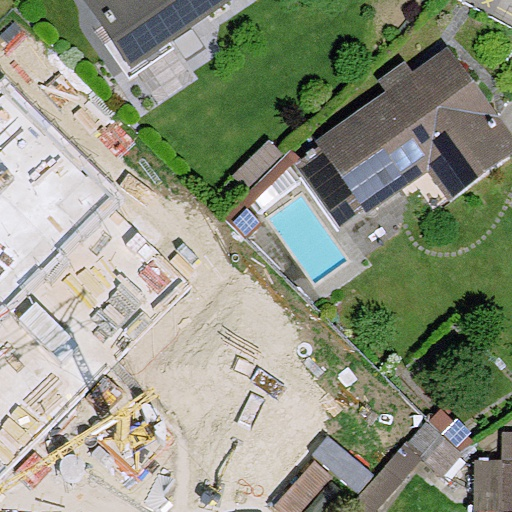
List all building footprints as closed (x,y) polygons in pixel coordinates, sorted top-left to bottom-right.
[(85,0),(131,66),(228,0),(85,0)] [(511,151),(447,59),(302,162),(342,227),(366,209),(367,210),(443,156),(465,187),(511,153),(511,151)] [(89,183),(3,96),(0,99),(0,290),(44,246),(56,259),(83,233),(61,211),(89,183)] [(471,447),(440,416),(430,427),(459,455),(471,447)] [(459,458),(425,426),(407,448),(441,479),(459,458)] [(511,511),(511,469),(503,469),(501,511),(511,511)]
